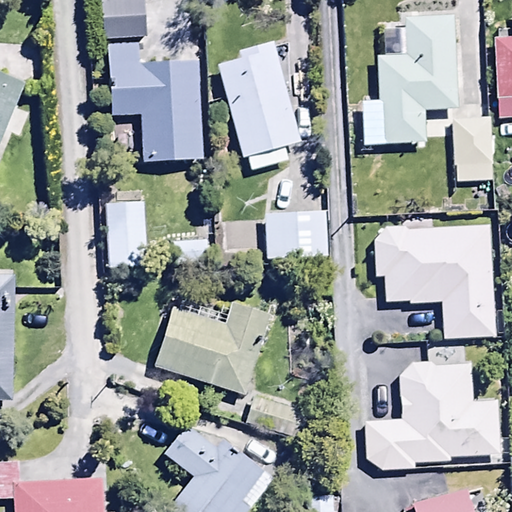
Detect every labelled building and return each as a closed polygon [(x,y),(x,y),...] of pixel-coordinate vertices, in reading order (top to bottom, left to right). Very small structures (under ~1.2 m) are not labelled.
[(101,4),(101,48),(144,48),(144,3),(101,4)] [(359,108),(359,151),(422,151),(422,120),(452,120),(451,21),(402,22),(402,29),(377,30),(377,60),(374,60),(374,108),(359,108)] [(511,46),(492,47),(494,127),(511,126),(511,46)] [(272,50),(236,59),(238,66),(215,72),(239,167),(245,165),(249,179),(301,166),(272,50)] [(139,172),(202,168),(196,69),(138,73),(136,51),(104,53),(108,125),(117,125),(119,156),(138,155),(139,172)] [(0,137),(21,92),(0,82),(0,137)] [(490,187),(489,126),(450,126),(451,173),(456,173),(456,187),(490,187)] [(102,214),(107,276),(145,273),(140,211),(102,214)] [(262,219),(263,265),(325,263),(323,217),(262,219)] [(492,343),(487,233),(383,235),(371,248),(372,285),(382,285),(383,309),(407,308),(407,312),(441,310),(442,345),(492,343)] [(212,247),(170,248),(171,274),(213,274),(212,247)] [(0,408),(9,409),(14,271),(0,270),(0,408)] [(171,314),(152,374),(244,403),(269,324),(228,311),(226,319),(182,305),(178,316),(171,314)] [(448,469),(448,463),(496,462),(495,418),(480,410),(471,410),(471,347),(426,348),(427,370),(409,371),(397,382),(399,427),(362,429),(364,467),(379,477),(413,477),(413,469),(448,469)] [(255,401),(245,432),(299,448),(308,418),(255,401)] [(215,456),(186,433),(163,462),(192,485),(170,511),(250,511),(270,488),(220,449),(215,456)] [(0,505),(14,505),(14,511),(101,511),(101,487),(18,487),(17,466),(0,466),(0,505)] [(337,511),(336,500),(301,503),(302,511),(337,511)] [(464,511),(461,500),(416,511),(464,511)]
